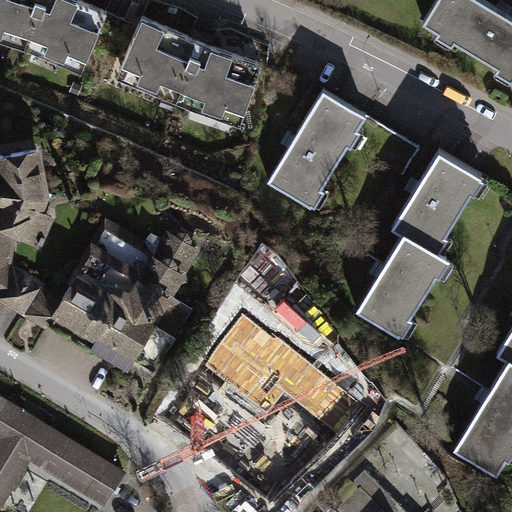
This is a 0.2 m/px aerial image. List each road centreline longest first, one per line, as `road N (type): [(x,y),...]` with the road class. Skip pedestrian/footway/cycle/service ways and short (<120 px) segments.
road 1 (residential): [(511,134),(236,0)]
road 2 (residential): [(194,511),(157,454),(130,430),(0,354)]
